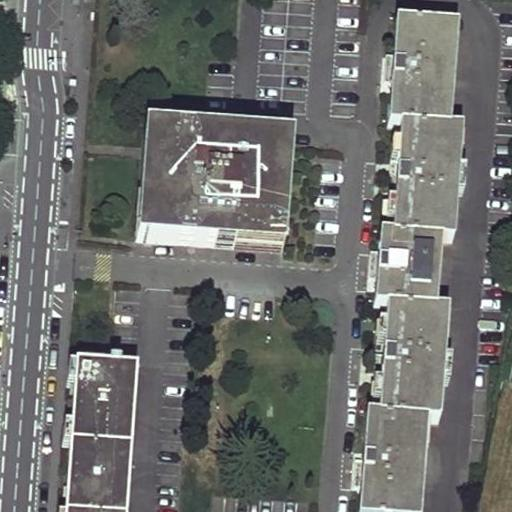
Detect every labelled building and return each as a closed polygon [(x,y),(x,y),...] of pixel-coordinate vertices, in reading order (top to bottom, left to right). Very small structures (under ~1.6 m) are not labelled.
[(362,493),(360,511),(419,511),(426,426),(438,426),(446,318),(434,316),(441,245),(451,246),(459,138),(448,136),(454,35),(393,31),(391,63),(390,75),(383,75),(382,90),(389,91),(386,132),(399,134),(396,168),(396,181),(389,180),(388,196),(394,196),(391,242),(379,241),(377,258),(376,269),(369,269),(368,283),(376,285),(374,312),(387,314),(383,360),(376,360),(375,376),(382,376),(381,389),(378,423),(366,422),(363,466),(356,466),(356,480),(362,480),(362,493)] [(390,75),(391,63),(384,62),(383,75),(390,75)] [(156,146),(149,236),(272,246),(280,156),(156,146)] [(376,269),(377,258),(370,257),(369,269),(376,269)] [(77,373),(66,511),(124,511),(135,377),(119,375),(119,372),(109,371),(110,375),(77,373)]
